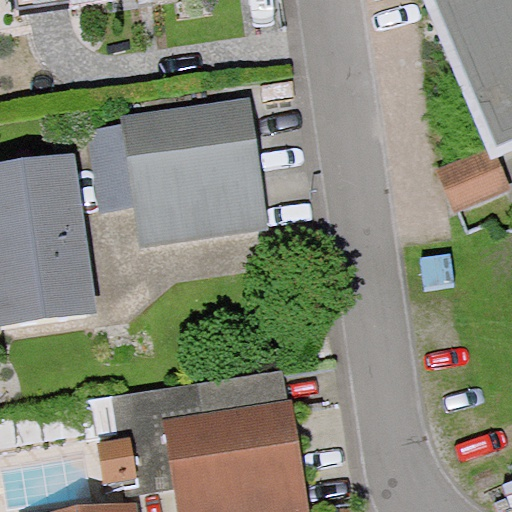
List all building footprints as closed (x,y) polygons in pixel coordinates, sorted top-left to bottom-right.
[(53,0),(56,16),(165,0),(53,0)] [(511,0),(417,0),(490,165),(511,155),(511,0)] [(115,126),(134,250),(256,231),(237,107),(115,126)] [(59,169),(0,176),(0,343),(82,332),(59,169)] [(166,488),(170,511),(300,511),(279,379),(113,405),(127,494),(166,488)]
